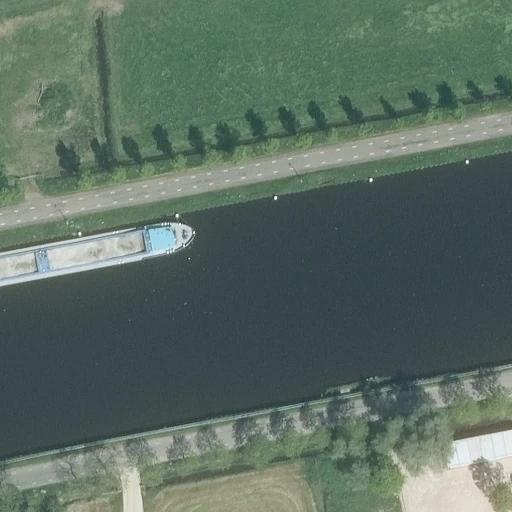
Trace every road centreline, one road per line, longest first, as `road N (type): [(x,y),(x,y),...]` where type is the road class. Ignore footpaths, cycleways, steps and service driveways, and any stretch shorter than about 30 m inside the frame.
road 1 (tertiary): [(0,482),(511,383)]
road 2 (tertiary): [(0,218),(511,125)]
